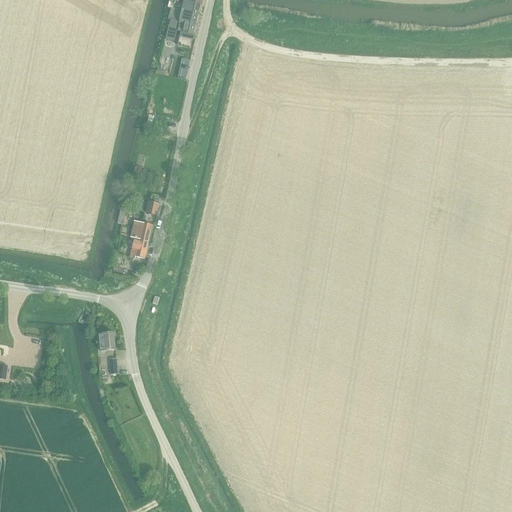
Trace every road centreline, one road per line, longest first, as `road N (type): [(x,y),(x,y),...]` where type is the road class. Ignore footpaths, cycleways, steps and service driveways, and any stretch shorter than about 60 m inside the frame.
road 1 (unclassified): [(136,305),(166,214),(211,0)]
road 2 (track): [(229,27),(281,52),(511,63)]
road 3 (unclassified): [(198,511),(135,374),(129,333),(136,305)]
road 4 (track): [(182,138),(229,27),(226,0)]
road 5 (unclassified): [(136,305),(0,283)]
